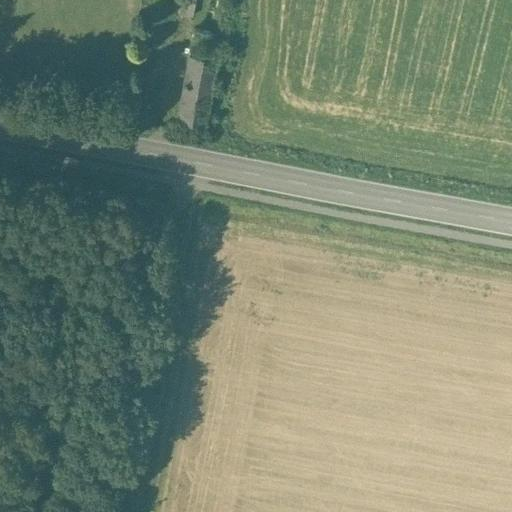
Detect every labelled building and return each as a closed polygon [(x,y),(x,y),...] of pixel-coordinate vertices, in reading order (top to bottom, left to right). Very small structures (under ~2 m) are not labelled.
[(195,0),(181,0),(178,14),(192,17),(195,0)] [(206,32),(192,29),(190,41),(204,44),(205,39),(206,34),(206,33),(206,32)] [(204,44),(190,41),(188,55),(202,58),(204,44)] [(202,58),(188,55),(185,72),(212,77),(215,60),(202,58)] [(212,77),(185,72),(175,123),(203,128),(212,77)]
